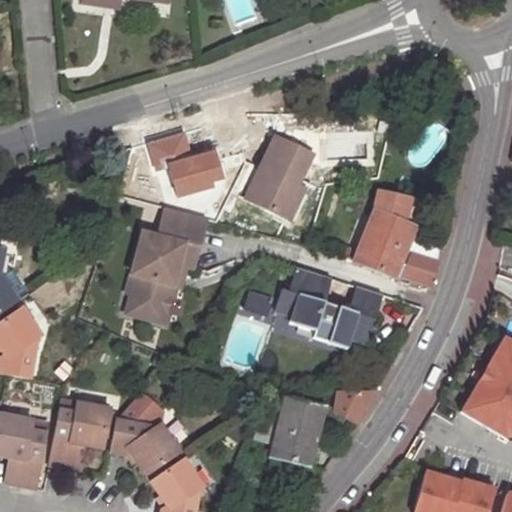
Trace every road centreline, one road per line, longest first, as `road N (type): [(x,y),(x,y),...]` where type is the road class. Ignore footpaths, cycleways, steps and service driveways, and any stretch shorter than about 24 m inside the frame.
road 1 (residential): [(307,511),(389,409),(457,262),(491,134)]
road 2 (residential): [(0,144),(256,68)]
road 3 (residential): [(256,68),(445,33)]
road 4 (residential): [(400,0),(256,68)]
